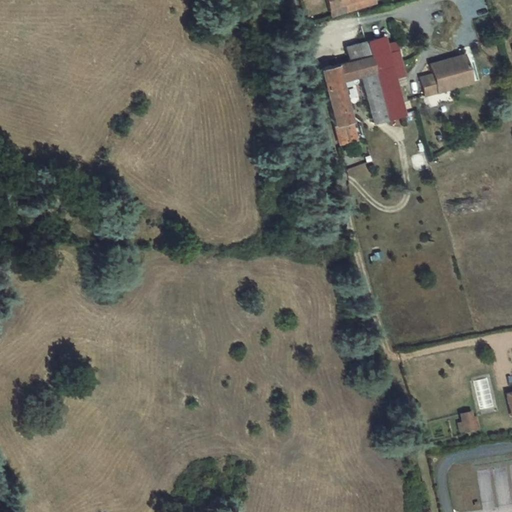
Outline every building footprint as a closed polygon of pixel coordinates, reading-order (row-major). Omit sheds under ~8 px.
[(362,0),(326,0),(330,11),(362,0)] [(376,4),(374,0),(362,0),(330,11),(333,18),(376,4)] [(381,50),(380,44),(340,56),(344,69),(312,79),(330,149),(345,145),(331,89),(354,83),(367,129),(399,119),(393,95),(388,77),(398,74),(391,47),(381,50)] [(469,81),(463,59),(427,68),(429,75),(417,79),(422,102),(446,95),(444,87),(469,81)] [(388,77),(393,95),(403,92),(398,74),(388,77)] [(471,88),(469,81),(444,87),(446,95),(471,88)] [(473,420),(464,422),(466,431),(479,428),(477,419),(473,420)]
